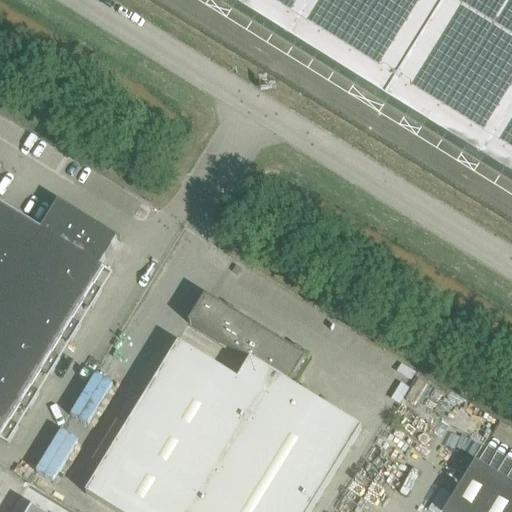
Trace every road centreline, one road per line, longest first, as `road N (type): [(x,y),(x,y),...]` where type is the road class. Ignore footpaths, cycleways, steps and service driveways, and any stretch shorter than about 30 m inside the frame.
road 1 (unclassified): [(511,268),(79,0)]
road 2 (unknown): [(250,105),(25,460)]
